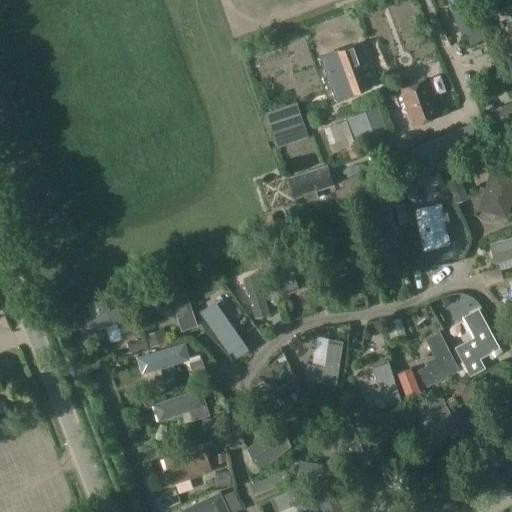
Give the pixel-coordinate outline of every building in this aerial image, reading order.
[(369,87),(352,45),(335,52),(352,93),(369,87)] [(440,113),(428,79),(399,90),(412,124),(440,113)] [(276,132),(279,140),(305,130),(295,102),(265,113),(272,133),(276,132)] [(377,107),(345,118),(354,143),(386,132),(377,107)] [(419,151),(394,161),(403,184),(428,174),(429,175),(482,154),(469,123),(454,129),(416,145),(419,151)] [(327,166),(289,178),(294,196),(303,193),(305,202),(317,198),(315,189),(332,184),(327,166)] [(483,198),(480,209),(505,216),(511,193),(511,171),(492,166),(486,187),(480,185),(477,196),(483,198)] [(343,187),(335,190),(340,205),(367,194),(359,174),(341,181),(343,187)] [(459,177),(445,182),(454,204),(468,199),(459,177)] [(399,186),(387,191),(392,204),(405,200),(399,186)] [(413,187),(406,199),(414,204),(421,192),(413,187)] [(385,191),(372,196),(376,207),(389,202),(385,191)] [(370,199),(359,202),(362,211),(372,208),(370,199)] [(450,240),(445,220),(449,219),(447,210),(442,211),(440,201),(414,208),(424,247),(450,240)] [(386,235),(399,231),(392,206),(376,210),(377,213),(362,217),(376,264),(393,259),(386,235)] [(351,207),(337,210),(340,223),(353,220),(351,207)] [(326,212),(311,216),(315,229),(329,225),(326,212)] [(271,215),(263,217),(267,228),(274,225),(271,215)] [(305,222),(291,226),(295,237),(308,233),(305,222)] [(334,234),(320,239),(335,280),(348,276),(338,249),(341,248),(354,244),(349,229),(334,234)] [(511,235),(491,241),(495,261),(511,256),(511,235)] [(280,295),(299,290),(291,260),(306,255),(302,240),(268,250),(280,295)] [(255,273),(239,279),(253,319),(269,313),(255,273)] [(179,280),(141,294),(146,308),(169,299),(175,316),(181,331),(195,326),(190,311),(179,280)] [(94,315),(86,318),(91,331),(118,322),(124,338),(138,333),(127,303),(110,309),(105,297),(89,303),(94,315)] [(233,359),(248,348),(214,301),(199,312),(233,359)] [(475,338),(455,348),(470,375),(483,368),(478,359),(498,348),(477,310),(472,312),(471,312),(468,314),(468,315),(464,317),(475,338)] [(163,329),(144,335),(145,340),(148,348),(148,349),(167,342),(163,329)] [(437,359),(419,368),(427,385),(458,369),(438,330),(425,336),(437,359)] [(396,331),(383,338),(390,352),(403,345),(396,331)] [(308,362),(306,379),(334,383),(340,341),(327,339),(324,365),(308,362)] [(136,357),(141,373),(189,360),(184,343),(136,357)] [(398,399),(385,359),(370,364),(378,389),(362,394),(367,409),(398,399)] [(188,374),(188,380),(206,380),(206,366),(188,366),(188,368),(188,374)] [(411,369),(397,374),(407,399),(421,394),(411,369)] [(468,373),(453,380),(460,396),(475,389),(468,373)] [(272,381),(256,391),(261,399),(271,417),(302,399),(292,380),(277,389),(272,381)] [(198,389),(153,403),(158,417),(189,407),(192,418),(206,414),(198,389)] [(429,440),(455,428),(439,392),(412,404),(429,440)] [(323,408),(314,407),(325,425),(333,425),(336,408),(336,405),(324,404),(323,408)] [(135,406),(123,410),(126,418),(138,414),(135,406)] [(336,408),(333,425),(349,428),(352,412),(352,410),(350,410),(336,408)] [(364,409),(352,412),(355,424),(368,421),(364,409)] [(487,413),(469,422),(477,437),(494,428),(487,413)] [(319,417),(308,424),(315,434),(326,427),(319,417)] [(201,418),(201,434),(217,434),(218,419),(201,418)] [(261,467),(289,445),(275,427),(247,449),(261,467)] [(324,436),(316,440),(322,452),(329,449),(324,436)] [(201,445),(164,457),(172,483),(210,471),(201,445)] [(224,453),(214,455),(216,464),(226,461),(224,453)] [(289,454),(288,470),(332,474),(333,458),(289,454)] [(476,455),(465,460),(466,463),(469,470),(481,465),(476,455)] [(447,465),(442,467),(447,476),(456,471),(451,462),(447,465)] [(229,471),(213,473),(215,487),(231,485),(229,471)] [(353,495),(346,479),(335,484),(342,500),(353,495)] [(308,482),(271,496),(276,510),(296,502),(299,510),(316,503),(308,482)] [(323,511),(345,511),(333,484),(315,492),(323,511)] [(371,511),(384,511),(404,502),(396,487),(367,501),(371,511)] [(207,511),(210,511),(227,511),(218,492),(177,511),(207,511)]
